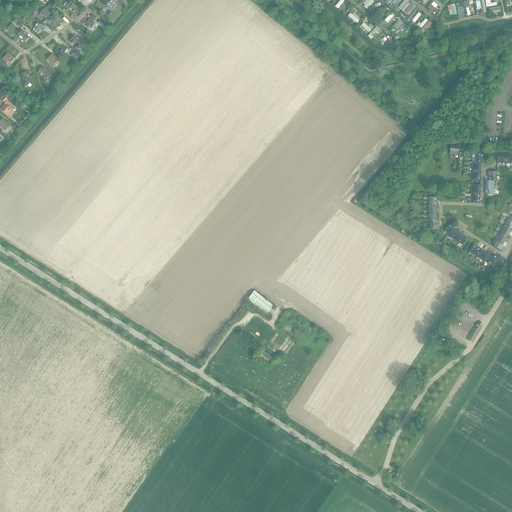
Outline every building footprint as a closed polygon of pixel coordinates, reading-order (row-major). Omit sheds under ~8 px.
[(110,9),(116,2),(113,0),(102,0),(102,1),(102,2),(102,3),(110,9)] [(343,0),(340,0),(335,6),(338,9),(344,1),(343,0)] [(371,0),(365,7),(367,9),(373,2),(371,0)] [(442,5),(437,0),(434,0),(434,1),(438,5),(436,8),(438,9),(442,5)] [(71,12),(76,6),(70,1),(69,3),(67,2),(66,2),(64,4),(64,6),(66,7),(65,7),(71,12)] [(457,14),(455,4),(450,5),(451,5),(448,6),(448,10),(451,9),(453,15),(457,14)] [(407,17),(415,8),(413,6),(412,7),(411,7),(409,9),(410,9),(405,15),(407,17)] [(45,20),(49,24),(52,19),(48,16),(51,13),(44,8),(40,13),(46,19),(45,20)] [(415,23),(422,14),(420,12),(417,16),(416,15),(414,18),(415,18),(412,21),(415,23)] [(348,16),(357,23),(359,21),(354,16),(355,15),(353,13),(352,14),(350,13),(348,16)] [(391,13),(384,21),(387,23),(394,15),(391,13)] [(96,23),(97,24),(100,21),(93,14),(90,17),(91,18),(86,24),(91,29),(96,23)] [(421,29),(429,20),(426,18),(423,21),(420,19),(416,24),(419,26),(418,27),(414,24),(412,26),(416,30),(415,31),(418,32),(420,29),(421,29)] [(399,19),(393,26),(398,29),(403,23),(399,19)] [(33,30),(38,34),(42,30),(41,29),(42,27),(37,22),(34,26),(35,27),(33,30)] [(429,22),(422,29),(424,31),(425,31),(426,32),(431,26),(430,25),(431,24),(429,22)] [(372,30),(364,23),(362,25),(364,28),(366,31),(367,30),(370,33),(372,30)] [(377,26),(371,33),(373,35),(376,31),(379,33),(382,30),(377,26)] [(21,39),(25,43),(29,37),(26,34),(27,33),(22,29),(17,35),(22,39),(21,39)] [(74,49),(79,52),(81,50),(78,48),(83,42),(75,35),(70,41),(76,46),(74,49)] [(59,52),(67,58),(69,55),(67,53),(69,50),(63,45),(61,48),(62,48),(59,52)] [(8,61),(10,63),(15,58),(8,52),(2,59),(6,63),(8,61)] [(49,63),(53,66),(59,59),(52,54),(47,59),(50,61),(49,63)] [(38,73),(46,79),(51,74),(42,67),(38,73)] [(21,74),(24,84),(31,82),(28,71),(21,74)] [(3,110),(8,115),(12,110),(10,109),(12,106),(6,102),(8,99),(4,96),(0,100),(4,104),(3,106),(5,108),(3,110)] [(3,119),(2,119),(0,117),(0,125),(5,130),(10,125),(3,119)] [(511,230),(511,228),(511,225),(506,222),(503,226),(511,230)] [(452,228),(453,226),(449,223),(444,231),(448,233),(452,228)] [(508,234),(511,230),(503,226),(501,229),(508,234)] [(455,230),(452,228),(448,233),(447,235),(451,238),(455,230)] [(506,238),(508,234),(501,229),(498,233),(506,238)] [(455,240),(459,233),(455,230),(451,238),(455,240)] [(458,242),(463,235),(459,233),(455,240),(458,242)] [(504,242),(506,238),(498,233),(496,237),(504,242)] [(463,235),(458,242),(462,245),(467,237),(463,235)] [(501,245),(504,242),(496,237),(494,241),(496,242),(501,245)] [(504,247),(501,245),(496,242),(494,246),(501,251),(504,247)] [(473,254),(477,246),(473,244),(469,252),(473,254)] [(476,256),(481,249),(477,246),(473,254),(476,256)] [(480,259),(485,251),(481,249),(476,256),(480,259)] [(484,261),(489,253),(485,251),(480,259),(484,261)] [(492,256),(489,253),(484,261),(488,264),(489,261),(492,256)] [(493,264),(498,256),(494,254),(492,256),(489,261),(493,264)] [(497,266),(501,259),(498,256),(493,264),(497,266)] [(501,259),(497,266),(501,269),(505,261),(501,259)] [(247,299),(267,315),(274,306),(254,290),(247,299)] [(244,330),(251,336),(262,321),(255,315),(244,330)] [(283,328),(294,337),(299,330),(288,322),(283,328)] [(305,333),(310,336),(315,330),(309,327),(305,333)] [(266,347),(275,353),(285,340),(276,333),(266,347)] [(258,357),(267,363),(271,358),(263,351),(258,357)]
